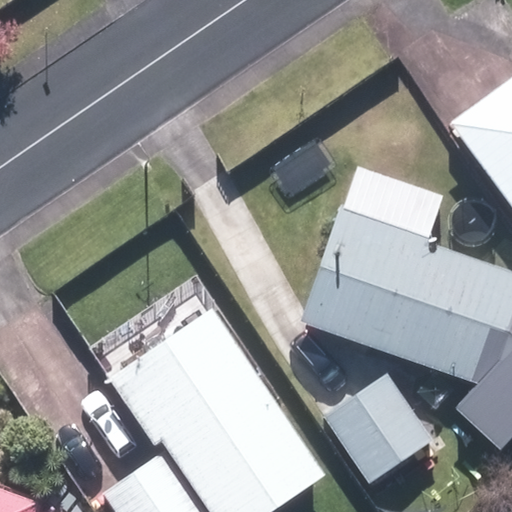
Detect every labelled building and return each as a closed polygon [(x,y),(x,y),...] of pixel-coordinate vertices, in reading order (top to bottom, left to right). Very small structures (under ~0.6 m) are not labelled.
[(511,86),(452,131),(511,210),(511,86)] [(302,329),(493,392),(511,336),(511,270),(341,212),(302,329)] [(163,446),(208,511),(280,511),(330,479),(216,313),(110,384),(156,451),(163,446)] [(326,422),(372,487),(435,442),(390,377),(326,422)] [(476,440),(509,455),(511,447),(511,410),(493,401),(476,440)] [(106,500),(114,511),(200,511),(163,459),(106,500)] [(0,511),(35,511),(37,506),(0,492),(0,511)] [(302,511),(339,511),(327,495),(302,511)]
